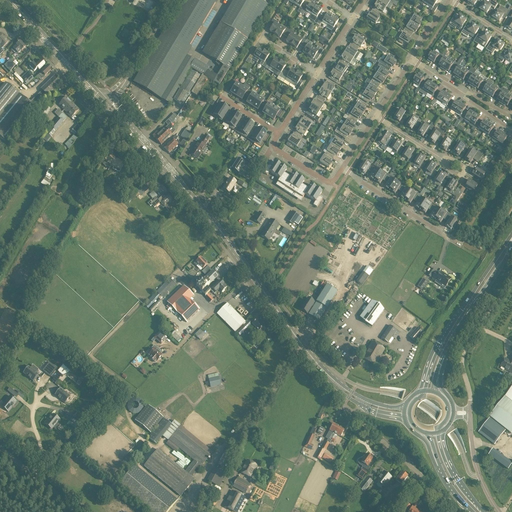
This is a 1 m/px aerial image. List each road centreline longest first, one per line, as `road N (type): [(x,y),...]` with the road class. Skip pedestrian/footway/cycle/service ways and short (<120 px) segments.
road 1 (unclassified): [(201,511),(202,479),(219,447),(263,409),(302,346)]
road 2 (secondary): [(302,346),(184,188)]
road 3 (residential): [(459,244),(342,168)]
road 4 (secondary): [(4,0),(98,102)]
road 5 (secondary): [(103,97),(11,0)]
